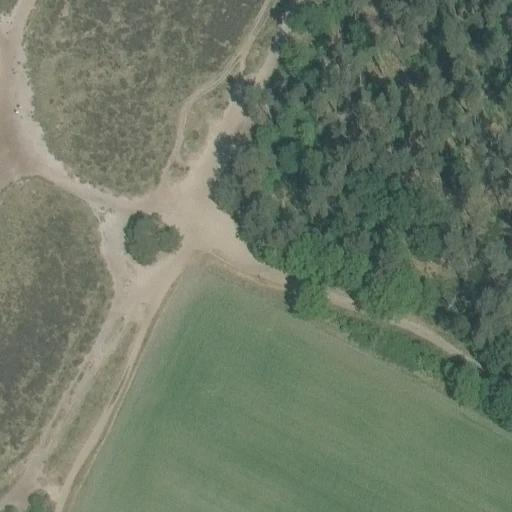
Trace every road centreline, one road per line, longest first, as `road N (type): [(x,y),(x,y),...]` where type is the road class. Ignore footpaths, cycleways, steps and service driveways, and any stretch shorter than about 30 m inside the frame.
road 1 (track): [(191,230),(54,511)]
road 2 (track): [(302,0),(191,230)]
